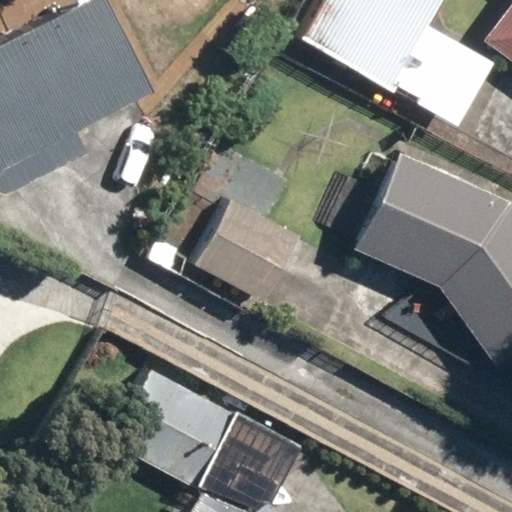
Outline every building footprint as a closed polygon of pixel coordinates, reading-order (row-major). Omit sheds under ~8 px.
[(0,181),(58,155),(45,125),(117,93),(75,0),(67,0),(0,30),(0,181)] [(420,0),(312,0),(290,40),(447,129),(482,67),(407,25),(420,0)] [(511,72),(511,0),(496,0),(468,39),(511,72)] [(476,363),(511,337),(511,217),(499,227),(486,208),(384,158),(342,254),(424,291),(476,363)] [(288,233),(213,192),(172,268),(247,309),(288,233)] [(323,511),(344,473),(142,367),(104,440),(189,485),(241,511),(323,511)] [(241,511),(189,485),(174,511),(241,511)]
